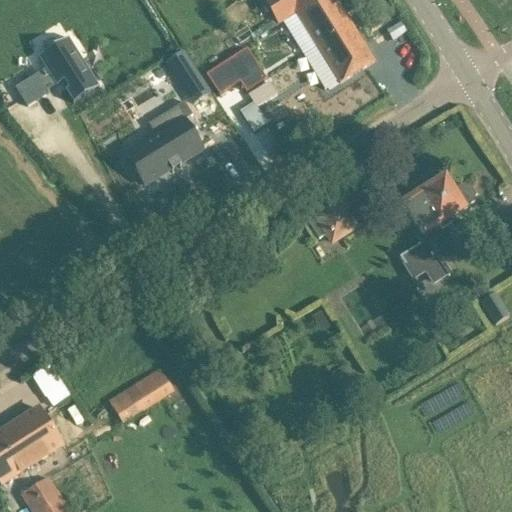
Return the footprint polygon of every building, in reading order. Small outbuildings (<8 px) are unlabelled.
[(263,0),(279,25),(282,23),(319,0),(263,0)] [(334,0),(319,0),(282,23),(301,55),(315,47),(339,86),(341,84),(374,64),(334,0)] [(400,26),(388,33),(393,41),(405,34),(400,26)] [(46,71),(15,90),(27,108),(48,95),(47,92),(56,86),(56,88),(64,83),(68,90),(65,92),(73,106),(100,89),(69,39),(38,58),(46,71)] [(247,51),(206,77),(219,97),(240,83),(246,94),(266,81),(247,51)] [(193,106),(210,94),(183,54),(166,65),(193,106)] [(253,105),(240,113),(253,134),(266,126),(256,110),(276,97),(269,84),(249,97),(249,98),(253,105)] [(156,138),(126,157),(145,188),(171,172),(173,173),(174,173),(173,171),(179,167),(180,169),(181,168),(180,166),(203,152),(185,122),(193,117),(184,104),(148,126),(154,135),(156,138)] [(402,207),(418,232),(414,235),(420,246),(400,259),(415,282),(427,275),(435,287),(449,277),(423,236),(438,227),(438,226),(441,231),(451,224),(448,220),(474,204),(473,204),(475,198),(470,189),(469,189),(464,188),(463,187),(453,194),(444,180),(443,181),(438,173),(414,188),(419,196),(402,207)] [(325,210),(308,221),(320,240),(325,236),(332,247),(363,227),(356,217),(337,229),(325,210)] [(481,305),(495,328),(509,319),(494,297),(481,305)] [(173,393),(171,390),(160,373),(109,405),(122,425),(173,393)] [(62,448),(49,427),(38,410),(0,434),(0,485),(1,487),(62,448)] [(47,481),(21,497),(30,511),(68,511),(48,481),(48,480),(47,481)]
